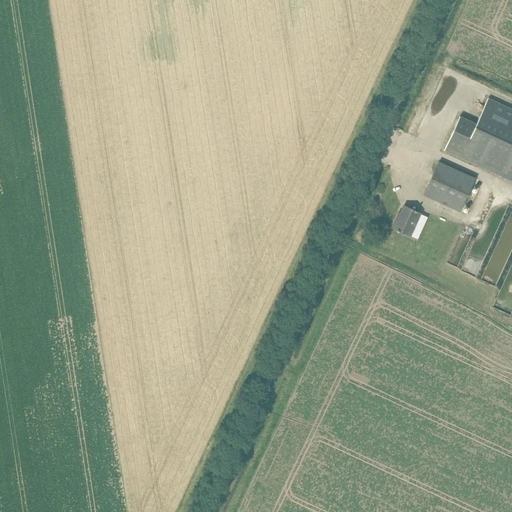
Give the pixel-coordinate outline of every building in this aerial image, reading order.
[(463,85),(475,97),(484,88),(471,76),(463,85)] [(450,99),(453,83),(437,81),(435,97),(450,99)] [(459,116),(444,150),(499,184),(511,188),(511,108),(488,98),(476,123),(459,116)] [(423,195),(433,199),(460,211),(475,178),(448,166),(439,162),(423,195)] [(484,204),(475,202),(474,212),(483,213),(484,204)] [(399,232),(402,233),(408,236),(414,220),(417,221),(421,213),(404,206),(400,214),(401,215),(398,221),(395,219),(391,228),(397,231),(396,231),(398,232),(399,232)]
